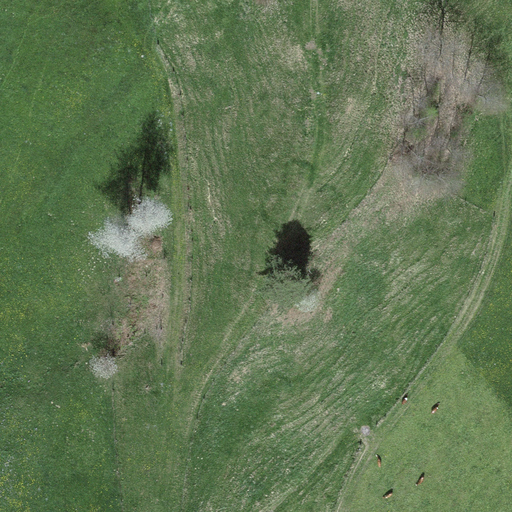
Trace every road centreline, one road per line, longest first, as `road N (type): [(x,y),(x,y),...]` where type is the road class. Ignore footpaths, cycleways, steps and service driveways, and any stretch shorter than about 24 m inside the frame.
road 1 (track): [(131,22),(168,98),(180,237),(161,511)]
road 2 (track): [(339,511),(364,456),(476,299),(511,180)]
road 3 (track): [(277,511),(353,436),(374,442)]
